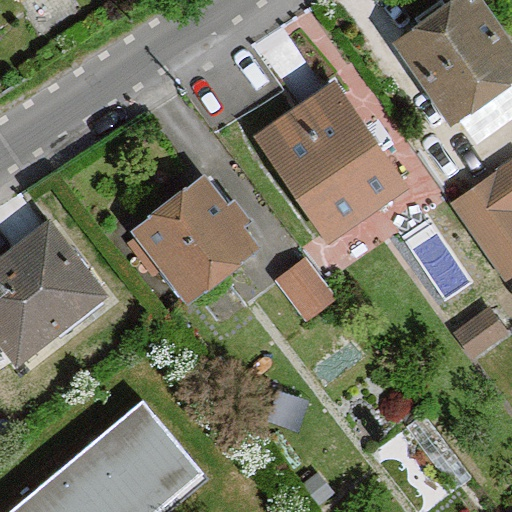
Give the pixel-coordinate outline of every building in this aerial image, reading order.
[(511,70),(511,55),(472,0),(459,0),(402,41),(453,112),(511,70)] [(396,179),(327,87),(315,96),(262,136),(331,228),(396,179)] [(511,164),(455,204),(502,270),(511,263),(511,164)] [(227,212),(205,184),(145,230),(192,291),(253,245),(239,228),(250,220),(238,204),(227,212)] [(103,292),(55,227),(0,267),(0,315),(25,350),(103,292)] [(313,266),(287,285),(309,315),(335,296),(313,266)] [(504,328),(488,308),(457,332),(472,352),(504,328)] [(157,511),(103,442),(11,511),(157,511)]
